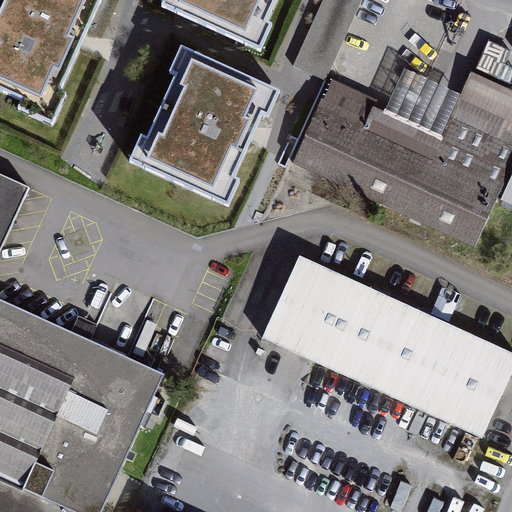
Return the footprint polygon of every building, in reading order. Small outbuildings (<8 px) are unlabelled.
[(100,0),(0,0),(0,89),(22,100),(18,107),(54,123),(67,92),(60,89),(100,0)] [(162,0),(160,5),(260,51),(273,22),(268,20),(276,0),(162,0)] [(361,0),(322,0),(293,66),(324,80),(361,0)] [(282,91),(181,44),(168,72),(176,75),(148,136),(141,133),(129,160),(228,205),(240,179),(234,176),(263,115),(269,118),(282,91)] [(511,161),(511,92),(468,72),(439,136),(331,86),(295,162),(474,245),(511,161)] [(511,178),(503,199),(511,202),(511,178)] [(0,261),(30,196),(0,181),(0,511),(104,511),(168,372),(0,295),(0,261)] [(511,383),(511,355),(300,261),(263,343),(485,443),(511,383)]
